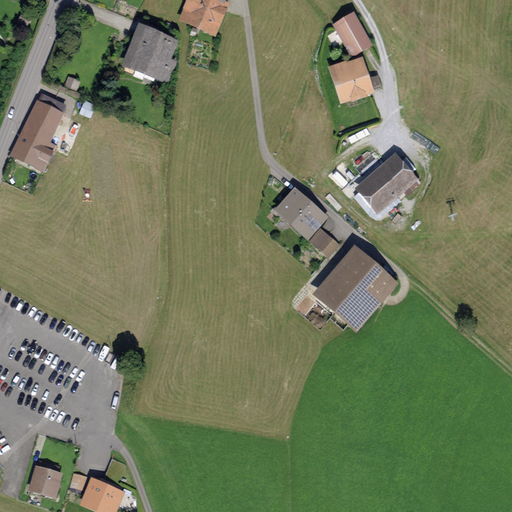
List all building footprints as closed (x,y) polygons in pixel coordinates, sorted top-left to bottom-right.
[(225,11),(219,8),(198,0),(190,0),(183,18),(216,31),(225,11)] [(198,0),(219,8),(222,0),(198,0)] [(352,55),(369,45),(354,18),(337,28),(352,55)] [(164,63),(171,45),(142,33),(134,52),(140,55),(135,67),(164,79),(170,66),(164,63)] [(347,65),(346,63),(334,67),(345,100),(381,88),(377,78),(367,82),(360,61),(347,65)] [(80,83),(68,79),(64,90),(77,94),(80,83)] [(45,97),(24,139),(21,138),(12,156),(15,158),(16,155),(45,169),(54,150),(55,147),(47,143),(65,107),(45,97)] [(402,190),(407,196),(418,186),(397,161),(360,192),(377,211),(402,190)] [(279,214),(306,238),(322,219),(295,196),(279,214)] [(329,258),(338,246),(327,236),(317,248),(329,258)] [(356,256),(321,298),(354,327),(390,285),(356,256)] [(60,476),(56,475),(59,469),(42,464),(40,471),(37,470),(32,489),(46,493),(45,496),(54,499),(56,490),(59,491),(60,486),(58,485),(60,476)] [(74,475),(71,487),(82,491),(86,478),(74,475)] [(106,511),(112,511),(120,496),(93,485),(85,503),(106,511)]
